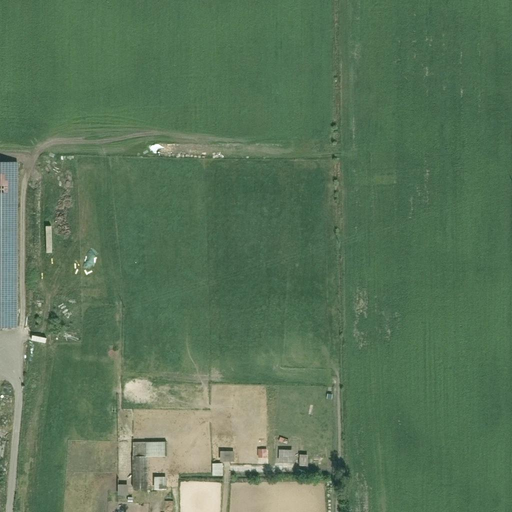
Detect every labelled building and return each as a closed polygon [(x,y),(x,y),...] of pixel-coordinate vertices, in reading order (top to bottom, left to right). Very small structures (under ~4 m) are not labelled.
[(0,325),(17,326),(17,161),(0,161),(0,325)] [(43,226),(44,253),(53,252),(51,226),(43,226)] [(131,488),(146,488),(146,456),(167,456),(167,441),(131,441),(131,488)] [(218,450),(218,460),(233,460),(233,450),(218,450)] [(210,462),(211,475),(223,474),(222,462),(210,462)] [(164,488),(164,476),(152,476),(151,488),(164,488)] [(126,494),(126,484),(116,483),(116,494),(126,494)]
